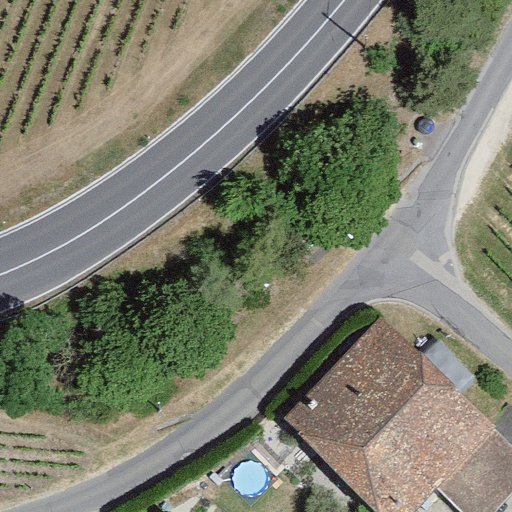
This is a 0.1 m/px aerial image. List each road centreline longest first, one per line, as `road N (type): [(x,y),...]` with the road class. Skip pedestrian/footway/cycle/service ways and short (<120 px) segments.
road 1 (secondary): [(0,272),(36,259),(149,189),(246,106),(344,0)]
road 2 (unclassified): [(46,511),(102,490),(206,418),(397,256)]
road 3 (unclassified): [(397,256),(511,44)]
road 4 (residential): [(397,256),(511,348)]
